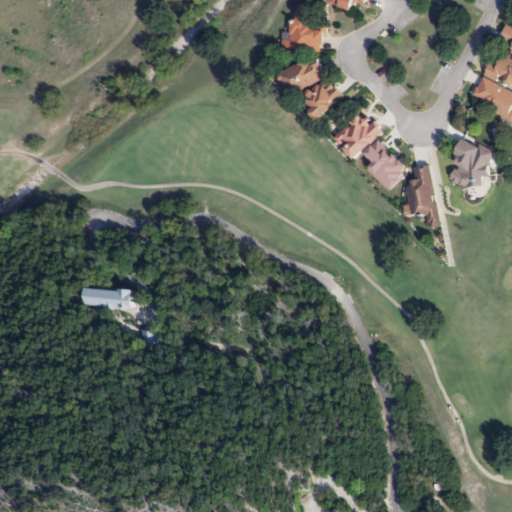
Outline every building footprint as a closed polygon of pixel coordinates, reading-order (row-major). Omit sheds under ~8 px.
[(365,0),(315,0),(349,13),(353,2),(363,6),(365,0)] [(282,55),(323,54),(322,21),(313,21),(312,5),(292,5),(293,42),(281,43),(282,55)] [(511,29),(505,28),(500,45),(507,47),(505,56),(492,52),(474,106),(511,118),(511,72),(511,68),(511,29)] [(341,106),(318,57),(278,76),(289,100),(300,95),(311,120),(341,106)] [(408,171),(378,141),(383,136),(361,114),(334,141),(355,162),(361,155),(372,165),(367,170),(388,191),(408,171)] [(495,185),(504,156),(466,144),(460,166),(474,171),(472,178),(495,185)] [(431,168),(415,171),(416,182),(407,184),(412,218),(426,216),(428,230),(440,229),(431,168)] [(130,312),(131,294),(80,290),(78,308),(130,312)]
